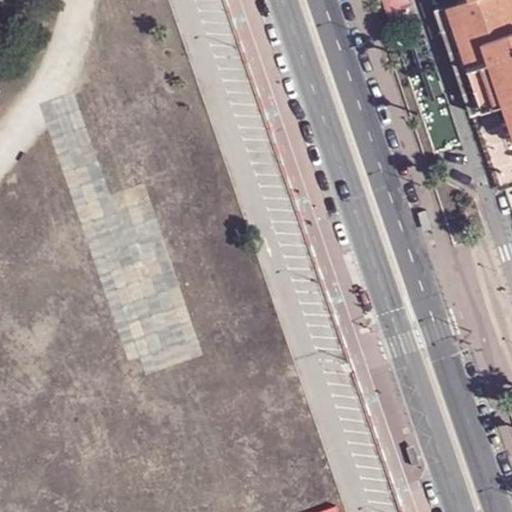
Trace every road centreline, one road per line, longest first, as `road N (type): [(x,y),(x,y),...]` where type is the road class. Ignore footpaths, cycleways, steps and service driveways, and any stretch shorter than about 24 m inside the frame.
road 1 (secondary): [(282,0),(459,511)]
road 2 (secondary): [(501,511),(324,0)]
